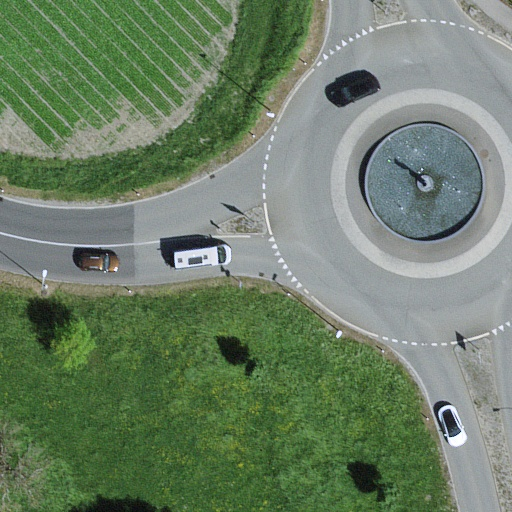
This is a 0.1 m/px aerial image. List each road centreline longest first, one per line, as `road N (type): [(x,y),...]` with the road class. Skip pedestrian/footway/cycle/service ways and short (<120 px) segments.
road 1 (primary): [(405,312),(446,386),(480,511)]
road 2 (primary): [(138,244),(325,268)]
road 3 (primary): [(296,156),(138,244)]
road 4 (primary): [(138,244),(56,245),(0,233)]
